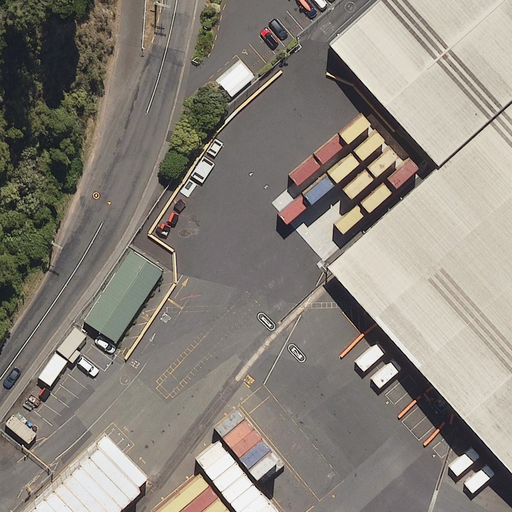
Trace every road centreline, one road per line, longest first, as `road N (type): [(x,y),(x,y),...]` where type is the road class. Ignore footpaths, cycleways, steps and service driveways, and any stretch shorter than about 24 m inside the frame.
road 1 (secondary): [(0,378),(90,247),(145,117)]
road 2 (secondary): [(145,117),(178,0)]
